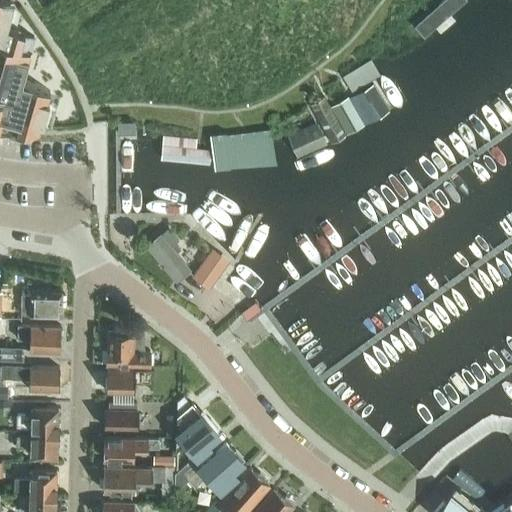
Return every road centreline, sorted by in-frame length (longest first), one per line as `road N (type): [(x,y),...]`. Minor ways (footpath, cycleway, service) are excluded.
road 1 (residential): [(373,511),(274,436),(189,334),(84,264)]
road 2 (unknown): [(44,0),(99,20),(324,2)]
road 3 (residential): [(76,511),(84,264)]
